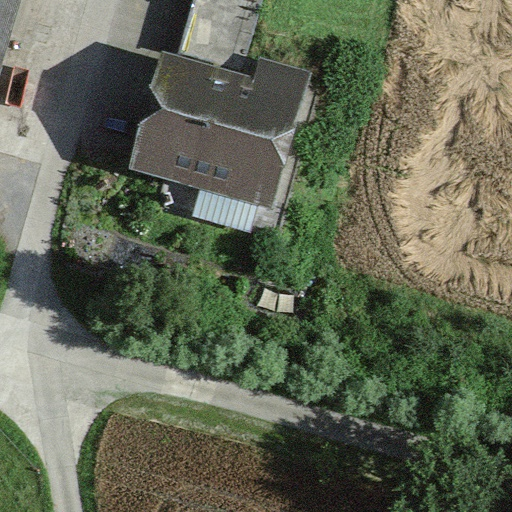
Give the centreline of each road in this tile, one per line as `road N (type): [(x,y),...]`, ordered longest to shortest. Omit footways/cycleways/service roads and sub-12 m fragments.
road 1 (residential): [(10,337),(511,487)]
road 2 (residential): [(105,0),(10,337)]
